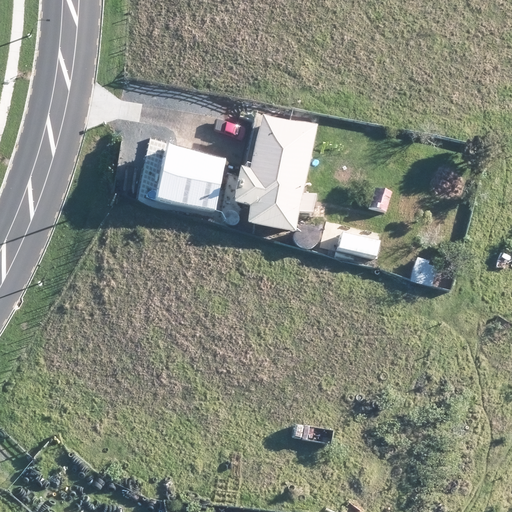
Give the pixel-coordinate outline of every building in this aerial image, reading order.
[(315,126),(289,122),(258,117),(250,162),(250,164),(239,163),(233,200),(249,202),(246,222),(295,230),(299,211),(311,214),(313,203),(314,198),(315,194),(303,192),(315,126)] [(344,153),(348,155),(353,155),(356,149),(355,145),(350,142),(346,143),(343,148),(344,153)] [(195,179),(175,175),(171,174),(164,208),(187,214),(195,179)] [(328,231),(324,253),(341,256),(345,234),(328,231)] [(415,257),(409,283),(431,288),(437,263),(415,257)]
